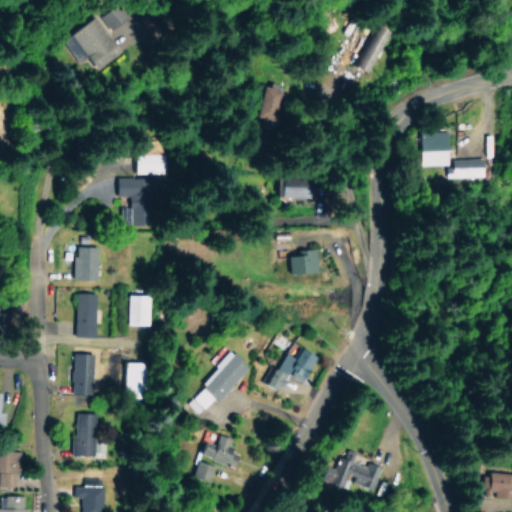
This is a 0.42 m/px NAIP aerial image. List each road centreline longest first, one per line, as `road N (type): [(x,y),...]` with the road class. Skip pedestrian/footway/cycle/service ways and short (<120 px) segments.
road 1 (tertiary): [(258,511),(366,315),(385,131),(427,98),(511,73)]
road 2 (residential): [(42,511),(32,256),(45,159)]
road 3 (tertiary): [(444,511),(417,438),(351,349)]
